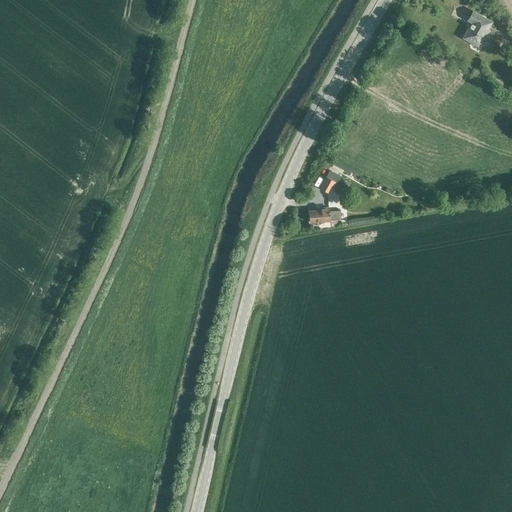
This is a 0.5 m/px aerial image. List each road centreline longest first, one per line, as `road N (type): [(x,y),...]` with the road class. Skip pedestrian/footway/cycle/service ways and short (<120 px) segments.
road 1 (tertiary): [(197,511),(240,326),(280,199),(385,0)]
road 2 (unclassified): [(0,493),(133,202),(192,0)]
